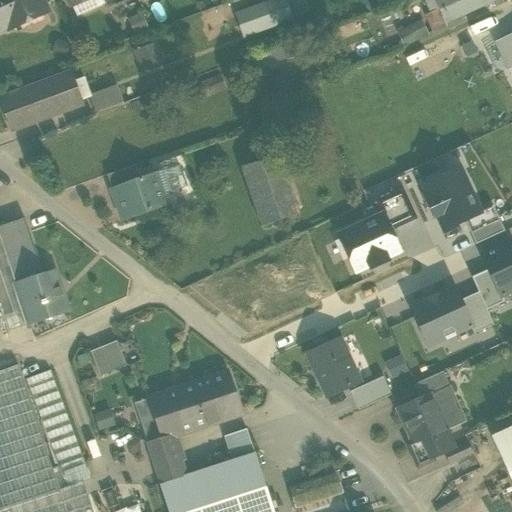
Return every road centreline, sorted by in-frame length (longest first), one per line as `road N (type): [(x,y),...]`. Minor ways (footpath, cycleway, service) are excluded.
road 1 (unclassified): [(0,163),(371,463),(412,511)]
road 2 (unknown): [(227,345),(410,265)]
